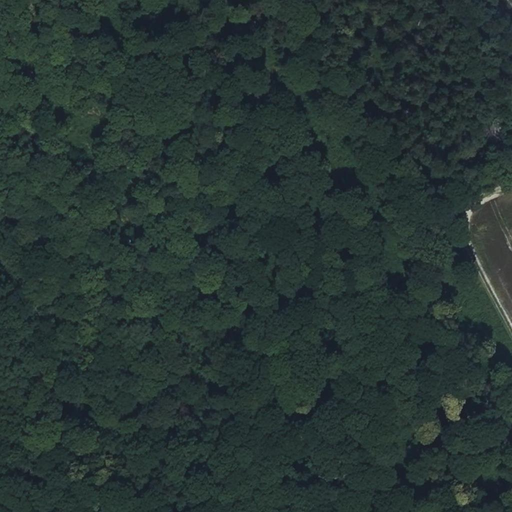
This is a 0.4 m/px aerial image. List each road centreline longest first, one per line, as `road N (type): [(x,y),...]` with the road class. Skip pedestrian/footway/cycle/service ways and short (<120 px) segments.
road 1 (track): [(6,0),(9,511)]
road 2 (track): [(498,192),(489,70),(468,0)]
road 3 (track): [(511,309),(466,210),(511,183)]
